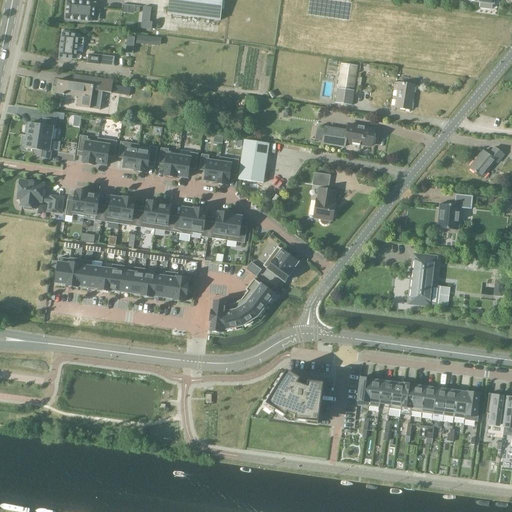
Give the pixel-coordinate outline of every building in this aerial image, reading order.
[(222,0),(169,0),(167,14),(220,20),(222,0)] [(480,8),(491,9),(492,4),(494,4),(494,0),(474,0),(475,2),(481,3),(480,8)] [(66,19),(93,21),(95,4),(67,1),(66,10),(65,11),(65,16),(66,17),(66,19)] [(59,57),(60,57),(62,58),(62,60),(71,61),(71,59),(75,59),(75,58),(77,45),(83,46),(84,38),(78,37),(78,36),(78,35),(77,35),(73,35),(73,33),(65,32),(64,34),(62,33),(61,42),(61,44),(61,46),(60,49),(61,49),(60,56),(59,57)] [(88,63),(100,64),(101,56),(89,55),(88,63)] [(335,103),(352,106),(358,66),(341,63),(337,89),(333,88),(332,94),(336,94),(335,103)] [(113,81),(80,75),(79,84),(57,80),(55,93),(64,95),(65,92),(72,94),(71,96),(81,98),(79,108),(90,110),(93,91),(111,94),(113,81)] [(395,108),(411,110),(414,86),(399,83),(395,108)] [(26,126),(25,133),(27,133),(27,136),(51,140),(53,128),(55,128),(56,121),(43,119),(42,125),(29,123),(28,126),(26,126)] [(352,149),(352,143),(372,146),(375,130),(348,125),(348,131),(325,128),(322,144),(352,149)] [(24,138),(23,145),(25,146),(25,148),(38,150),(37,157),(50,159),(51,151),(50,151),(51,140),(27,136),(26,138),(24,138)] [(80,136),(78,151),(84,152),(83,162),(83,163),(94,165),(98,139),(98,141),(87,139),(88,137),(80,136)] [(95,165),(95,164),(106,166),(108,156),(114,157),(117,141),(98,139),(94,165),(95,165)] [(269,144),(244,140),(238,180),(263,184),(269,144)] [(134,171),(135,171),(139,145),(121,142),(118,157),(125,158),(123,168),(135,170),(134,171)] [(139,145),(135,171),(146,173),(146,172),(147,172),(148,162),(155,163),(157,148),(150,147),(150,149),(148,149),(139,147),(140,145),(139,145)] [(161,148),(159,164),(165,165),(164,175),(164,176),(175,178),(179,153),(168,152),(169,149),(161,148)] [(504,155),(496,149),(490,156),(483,151),(469,168),(482,178),(496,161),(498,163),(504,155)] [(180,154),(179,153),(175,178),(176,178),(176,176),(187,178),(189,168),(195,169),(198,154),(191,153),(190,158),(179,156),(180,154)] [(204,181),(216,183),(215,184),(216,184),(220,157),(219,162),(208,160),(209,156),(202,154),(199,170),(206,171),(204,181)] [(229,175),(236,176),(238,160),(220,157),(216,184),(227,186),(227,184),(228,184),(229,175)] [(318,201),(316,200),(314,217),(321,218),(321,220),(321,222),(322,224),(324,225),(327,225),(329,223),(330,221),(330,220),(332,220),(333,218),(334,217),(335,213),(334,211),(335,203),(333,203),(335,191),(327,190),(327,188),(328,188),(330,176),(315,173),(313,186),(320,187),(318,201)] [(18,185),(17,189),(18,191),(18,197),(23,198),(22,206),(24,207),(24,209),(32,210),(33,208),(35,208),(36,200),(41,201),(49,202),(48,211),(61,213),(63,198),(50,196),(50,198),(46,198),(42,197),(44,185),(35,184),(34,186),(31,186),(31,183),(20,182),(20,184),(18,185)] [(76,191),(74,201),(68,200),(65,216),(73,217),(73,214),(84,216),(88,192),(77,190),(76,191)] [(95,215),(95,220),(101,221),(104,206),(98,205),(99,195),(88,193),(88,192),(84,216),(85,216),(85,214),(95,215)] [(440,204),(437,228),(458,230),(461,208),(471,209),(472,196),(456,195),(455,205),(440,204)] [(111,197),(110,207),(104,206),(101,221),(119,224),(123,197),(123,199),(111,197)] [(134,199),(123,197),(119,224),(137,227),(139,211),(133,210),(135,200),(134,200),(134,199)] [(159,203),(148,201),(148,202),(147,202),(145,212),(139,211),(137,227),(155,229),(159,203)] [(169,216),(170,206),(159,204),(159,203),(155,229),(173,232),(175,217),(169,216)] [(175,217),(173,232),(190,235),(194,208),(194,210),(182,208),(181,218),(175,217)] [(190,235),(191,235),(191,233),(202,234),(201,237),(208,238),(211,222),(205,221),(206,211),(205,211),(206,210),(194,208),(190,235)] [(211,222),(208,238),(226,240),(230,214),(219,212),(219,213),(218,213),(217,223),(211,222)] [(230,215),(231,214),(230,214),(226,240),(227,240),(227,236),(238,237),(237,242),(244,243),(247,228),(240,227),(242,217),(230,215)] [(271,257),(264,266),(285,282),(292,272),(291,271),(298,262),(278,247),(271,257)] [(410,293),(409,304),(417,305),(417,304),(429,305),(433,272),(435,272),(437,257),(413,255),(411,280),(413,280),(411,293),(410,293)] [(70,258),(70,259),(59,258),(56,283),(66,285),(66,286),(70,258)] [(66,286),(77,287),(81,259),(70,258),(66,286)] [(81,259),(77,287),(78,287),(78,286),(88,287),(92,262),(81,261),(81,259)] [(92,262),(88,287),(98,289),(98,290),(99,290),(102,268),(91,267),(92,262)] [(248,268),(246,269),(256,276),(261,270),(251,263),(248,268)] [(113,265),(112,265),(112,270),(102,268),(99,290),(109,291),(113,265)] [(120,292),(124,266),(113,265),(109,291),(110,292),(110,290),(120,292)] [(134,268),(133,272),(124,271),(124,266),(120,292),(131,293),(134,268)] [(141,296),(145,269),(134,268),(131,293),(141,295),(141,296)] [(155,275),(145,274),(146,269),(145,269),(141,296),(152,297),(155,275)] [(167,272),(166,272),(165,277),(155,275),(152,297),(153,297),(153,296),(163,297),(167,272)] [(174,300),(177,273),(167,272),(163,297),(173,299),(173,300),(174,300)] [(188,280),(188,279),(177,277),(178,274),(177,273),(174,300),(185,302),(185,300),(186,300),(188,280)] [(211,322),(209,331),(221,332),(222,329),(225,330),(242,326),(257,317),(266,305),(274,295),(254,279),(246,289),(246,290),(248,291),(242,299),(234,304),(225,306),(225,303),(213,302),(212,310),(210,322),(211,322)] [(298,382),(284,374),(268,401),(276,406),(274,409),(285,416),(288,413),(295,416),(295,420),(318,423),(323,383),(307,381),(307,386),(297,383),(298,382)] [(361,378),(357,406),(368,407),(372,379),(361,378)] [(368,407),(369,407),(369,406),(379,407),(382,382),(372,381),(372,380),(372,379),(368,407)] [(390,404),(389,409),(390,409),(393,383),(382,382),(379,407),(380,407),(380,403),(390,404)] [(393,383),(390,409),(400,410),(404,384),(403,384),(403,385),(393,383)] [(404,384),(400,410),(401,410),(401,407),(411,408),(411,412),(415,385),(404,384)] [(422,413),(425,388),(415,386),(415,385),(411,412),(422,413)] [(422,413),(432,414),(436,389),(425,388),(422,413)] [(432,414),(443,416),(446,391),(436,389),(432,414)] [(446,391),(443,416),(454,417),(457,392),(446,391)] [(465,415),(468,392),(468,393),(457,392),(454,417),(455,413),(465,414),(465,415)] [(479,394),(468,392),(465,415),(476,417),(479,394)] [(502,399),(503,396),(488,394),(489,395),(486,413),(491,414),(489,425),(499,426),(499,424),(504,425),(507,399),(502,399)] [(508,397),(507,399),(504,425),(503,427),(511,427),(511,396),(507,396),(507,397),(508,397)]
